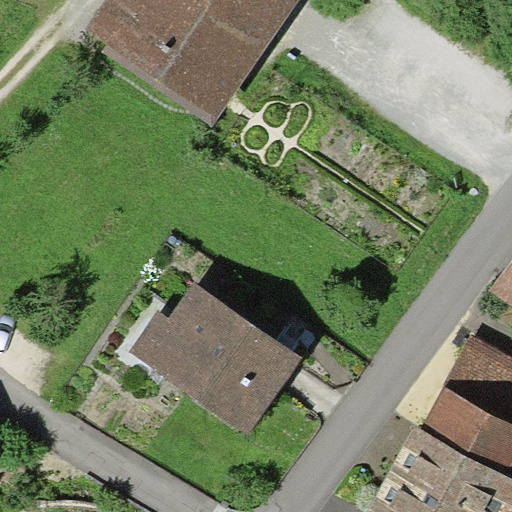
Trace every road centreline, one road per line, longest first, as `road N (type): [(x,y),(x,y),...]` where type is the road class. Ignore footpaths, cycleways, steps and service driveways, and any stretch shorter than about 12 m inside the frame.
road 1 (residential): [(511,209),(283,511)]
road 2 (residential): [(0,390),(204,511)]
